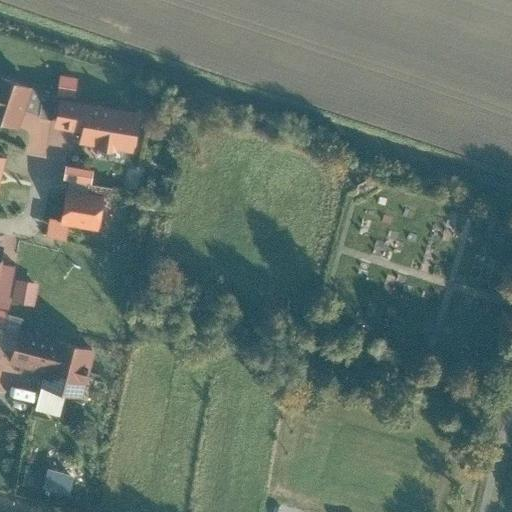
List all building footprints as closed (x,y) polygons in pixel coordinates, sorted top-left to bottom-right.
[(60,93),(77,96),(81,76),(64,73),(60,93)] [(22,85),(0,80),(0,122),(13,126),(22,85)] [(130,107),(46,97),(42,128),(65,131),(63,144),(124,151),(130,107)] [(98,198),(59,189),(51,221),(91,230),(98,198)] [(36,336),(6,331),(0,358),(0,361),(31,368),(36,336)] [(31,368),(27,393),(88,402),(97,346),(36,336),(31,368)] [(53,469),(67,486),(85,471),(71,454),(53,469)]
